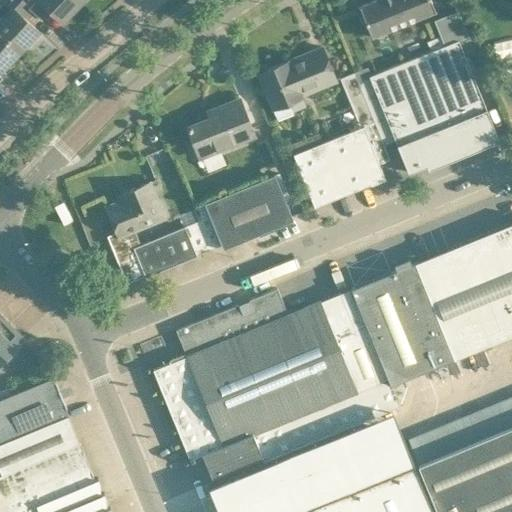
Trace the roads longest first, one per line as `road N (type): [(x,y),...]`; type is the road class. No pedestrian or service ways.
road 1 (unclassified): [(511,162),(84,336)]
road 2 (tertiary): [(238,0),(133,83),(31,183)]
road 3 (residential): [(0,133),(152,0)]
road 4 (tertiary): [(156,511),(84,336)]
road 5 (tertiary): [(84,336),(74,313),(0,240)]
